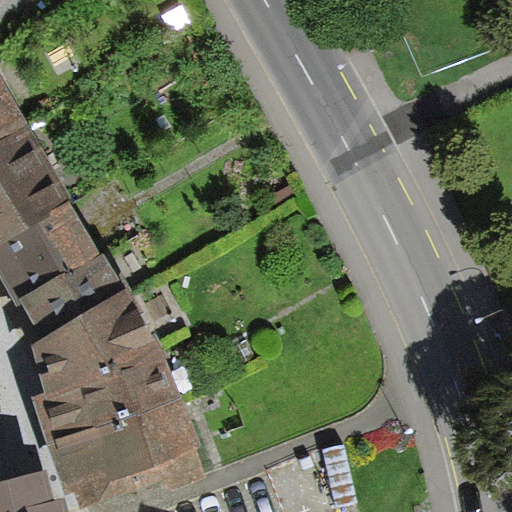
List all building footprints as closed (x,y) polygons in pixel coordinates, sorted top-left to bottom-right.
[(0,73),(0,140),(28,125),(0,73)] [(0,246),(73,206),(28,125),(0,140),(0,246)] [(73,206),(0,246),(0,268),(18,301),(102,252),(73,206)] [(102,252),(18,301),(38,339),(125,290),(102,252)] [(165,353),(125,290),(38,339),(32,343),(46,393),(165,353)] [(46,393),(35,397),(50,443),(181,398),(165,353),(46,393)] [(181,398),(50,443),(67,492),(77,489),(83,506),(163,479),(167,490),(207,476),(181,398)] [(52,511),(38,479),(0,487),(0,511),(52,511)]
